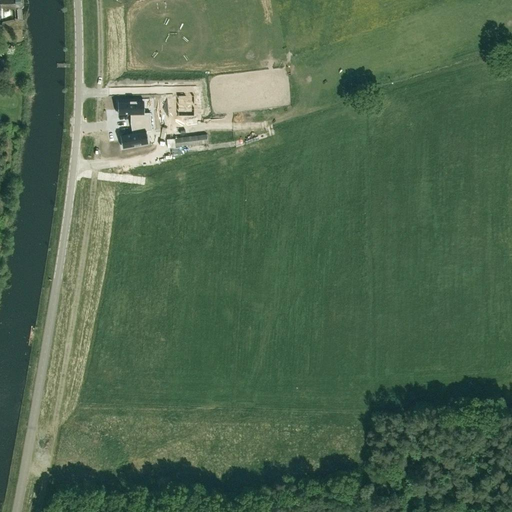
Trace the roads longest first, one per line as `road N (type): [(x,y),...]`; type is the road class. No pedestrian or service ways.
road 1 (unclassified): [(14,511),(73,164),(77,0)]
road 2 (track): [(99,0),(88,221),(38,511)]
